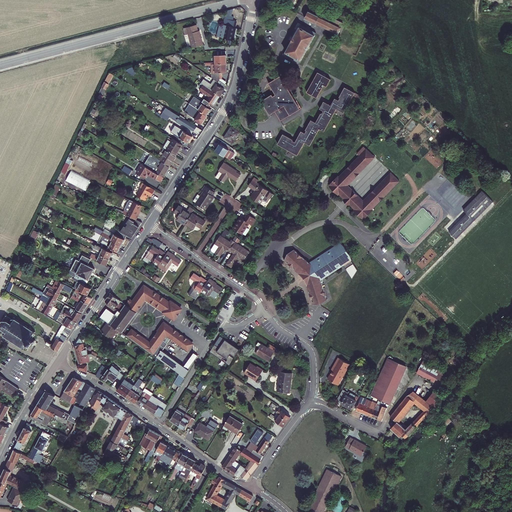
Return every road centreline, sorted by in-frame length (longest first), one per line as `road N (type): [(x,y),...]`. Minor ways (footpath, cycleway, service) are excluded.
road 1 (tertiary): [(255,0),(228,102),(148,224)]
road 2 (unclassified): [(0,64),(167,19)]
road 3 (tertiary): [(148,224),(58,362)]
road 4 (residential): [(261,311),(220,327),(159,425)]
